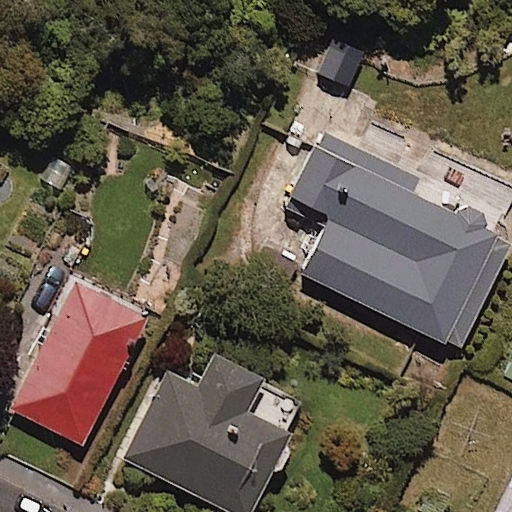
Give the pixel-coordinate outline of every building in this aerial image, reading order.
[(493,245),(501,228),(405,183),(413,166),(392,156),(401,137),(326,102),(287,186),(325,204),(296,265),(455,341),(499,248),(493,245)] [(142,303),(68,268),(4,401),(77,436),(142,303)] [(241,510),(269,455),(276,458),(286,437),(279,434),(297,399),(248,375),(256,360),(207,335),(188,373),(162,359),(117,448),(241,510)] [(511,345),(500,369),(511,375),(511,345)] [(511,511),(511,465),(491,511),(511,511)]
